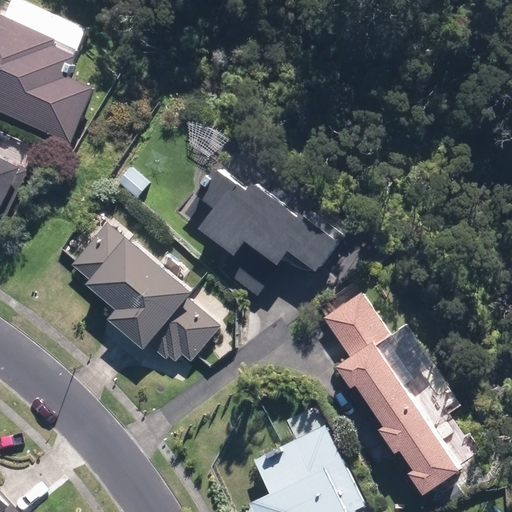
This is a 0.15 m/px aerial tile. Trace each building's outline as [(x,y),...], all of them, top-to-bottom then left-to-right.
[(77,48),(84,35),(15,0),(0,0),(0,108),(45,132),(70,145),(100,87),(75,75),(86,53),(77,48)] [(0,223),(26,168),(15,164),(15,167),(0,159),(0,223)] [(156,181),(133,162),(116,181),(139,201),(156,181)] [(242,188),(231,180),(210,166),(192,193),(195,195),(183,212),(197,222),(194,227),(224,250),(214,263),(256,295),(282,262),(277,258),(284,249),(311,270),(334,240),(296,212),(293,216),(247,182),(242,188)] [(189,361),(219,325),(183,295),(188,290),(106,222),(71,265),(86,277),(82,283),(112,307),(103,318),(140,349),(145,343),(164,359),(166,356),(173,361),(179,353),(189,361)] [(456,470),(372,347),(389,335),(359,291),(321,317),(347,356),(332,366),(346,387),(353,383),(381,425),(375,428),(391,453),(396,449),(410,469),(404,472),(420,495),(456,470)] [(354,511),(353,509),(363,505),(322,424),(252,459),(267,489),(245,502),(250,511),(354,511)] [(0,511),(28,511),(30,509),(7,484),(0,490),(0,511)]
